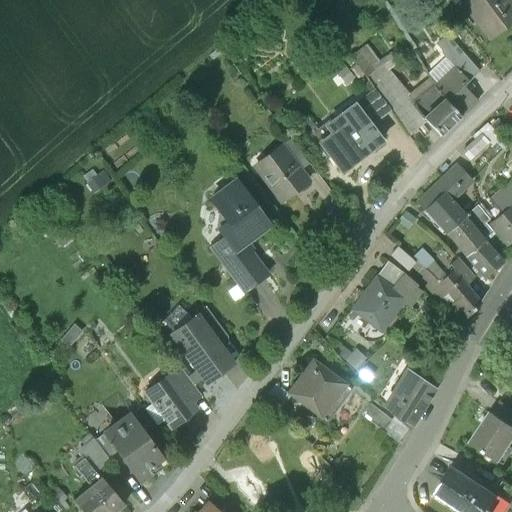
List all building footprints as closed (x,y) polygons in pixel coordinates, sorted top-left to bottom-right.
[(506,2),(504,0),(469,0),(464,4),(488,37),(511,19),(511,8),(507,2),(506,2)] [(478,71),(447,35),(436,44),(443,52),(441,54),(455,68),(455,67),(468,81),(478,71)] [(400,89),(382,64),(365,77),(374,89),(388,108),(405,95),(400,89)] [(468,81),(455,67),(455,68),(434,87),(445,100),(444,100),(459,117),(477,100),(463,86),(468,81)] [(434,87),(412,103),(412,104),(419,114),(418,114),(423,120),(424,119),(440,136),(459,117),(444,100),(445,100),(434,87)] [(374,89),(353,104),(368,124),(388,109),(389,109),(388,108),(374,89)] [(412,103),(405,95),(388,108),(389,109),(388,109),(402,128),(418,114),(419,114),(412,104),(412,103)] [(368,124),(353,104),(335,118),(341,126),(321,141),(342,170),(381,141),(368,124)] [(308,163),(290,139),(281,146),(299,170),(308,163)] [(299,170),(281,146),(265,157),(270,163),(259,172),(281,200),(307,181),(299,170)] [(455,164),(440,181),(418,202),(426,210),(446,233),(464,217),(452,204),(448,200),(470,181),(455,164)] [(511,178),(489,199),(502,213),(504,211),(511,205),(511,178)] [(269,224),(235,180),(210,199),(219,212),(217,229),(238,257),(225,267),(244,291),(266,274),(248,250),(250,249),(245,242),(269,224)] [(464,217),(446,233),(465,256),(484,241),(481,238),(489,230),(483,223),(490,216),(480,204),(464,217)] [(511,240),(511,205),(504,211),(502,213),(489,225),(507,246),(511,240)] [(502,262),(484,241),(465,256),(474,267),(484,277),(502,262)] [(414,262),(397,246),(389,255),(406,271),(408,269),(414,262)] [(473,277),(457,258),(449,263),(454,269),(465,284),(473,277)] [(405,275),(386,260),(375,275),(392,289),(405,275)] [(414,262),(408,269),(415,274),(422,267),(415,261),(414,262)] [(438,266),(430,273),(438,281),(446,275),(438,266)] [(465,284),(454,269),(446,275),(438,281),(430,273),(422,267),(415,274),(458,325),(464,319),(479,305),(479,302),(465,284)] [(392,289),(375,275),(350,309),(353,311),(376,328),(380,331),(401,302),(405,298),(392,289)] [(417,285),(405,275),(392,289),(405,298),(401,302),(408,308),(421,291),(415,287),(417,285)] [(227,336),(206,307),(196,314),(217,343),(227,336)] [(376,328),(353,311),(343,324),(366,341),(376,328)] [(217,343),(196,314),(174,338),(196,369),(202,378),(207,383),(232,364),(217,343)] [(449,357),(433,344),(424,354),(440,367),(449,357)] [(351,389),(313,359),(288,392),(327,422),(351,389)] [(187,377),(179,366),(169,373),(191,402),(200,395),(193,385),(187,377)] [(196,369),(187,377),(193,385),(202,378),(196,369)] [(435,389),(407,371),(385,407),(394,417),(410,430),(435,389)] [(191,402),(169,373),(144,392),(170,428),(196,409),(191,402)] [(391,420),(371,404),(362,415),(382,431),(391,420)] [(511,411),(500,404),(494,414),(511,426),(511,411)] [(152,426),(139,408),(129,415),(143,433),(152,426)] [(511,426),(494,414),(490,412),(469,443),(499,462),(511,442),(511,426)] [(129,415),(129,414),(104,433),(117,451),(139,481),(153,471),(151,467),(162,459),(143,433),(129,415)] [(117,451),(104,433),(94,440),(107,457),(117,451)] [(109,460),(94,439),(79,452),(83,457),(95,472),(109,460)] [(95,472),(83,457),(74,465),(91,485),(73,500),(83,511),(114,511),(123,505),(95,472)] [(496,498),(452,468),(434,494),(460,511),(489,511),(487,511),(496,498)] [(194,511),(193,511),(219,511),(208,501),(197,511),(194,511)]
